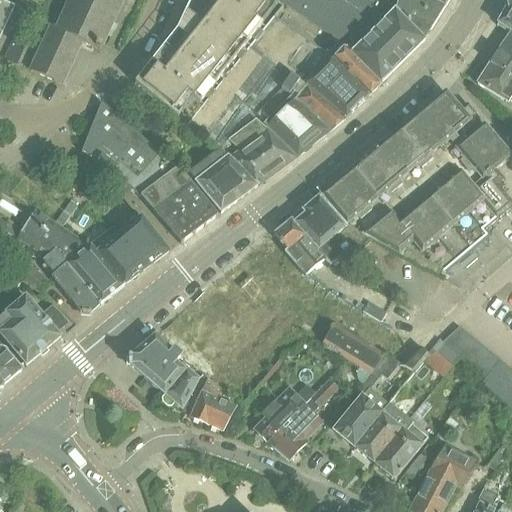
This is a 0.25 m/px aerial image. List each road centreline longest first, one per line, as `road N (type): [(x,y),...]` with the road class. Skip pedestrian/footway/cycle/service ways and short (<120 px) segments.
road 1 (secondary): [(189,268),(394,100),(441,53),(473,0)]
road 2 (residential): [(351,511),(174,438),(138,449),(93,487)]
road 3 (secondary): [(189,268),(22,407)]
road 4 (residential): [(31,132),(117,73),(161,0)]
